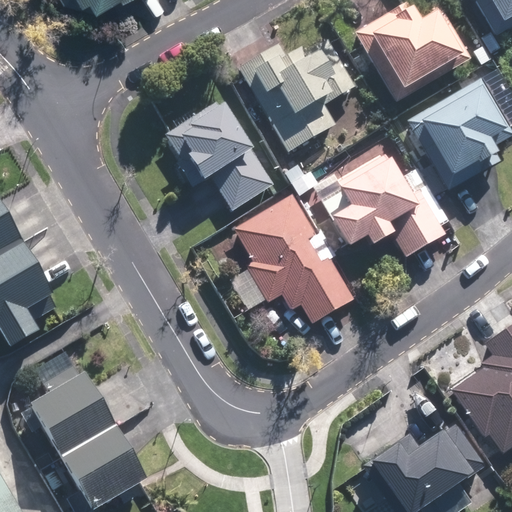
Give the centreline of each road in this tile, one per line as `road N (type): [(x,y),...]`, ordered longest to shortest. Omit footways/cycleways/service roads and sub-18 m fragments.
road 1 (residential): [(276,414),(246,414),(215,390),(48,111)]
road 2 (residential): [(276,414),(511,251)]
road 3 (residential): [(248,0),(48,111)]
